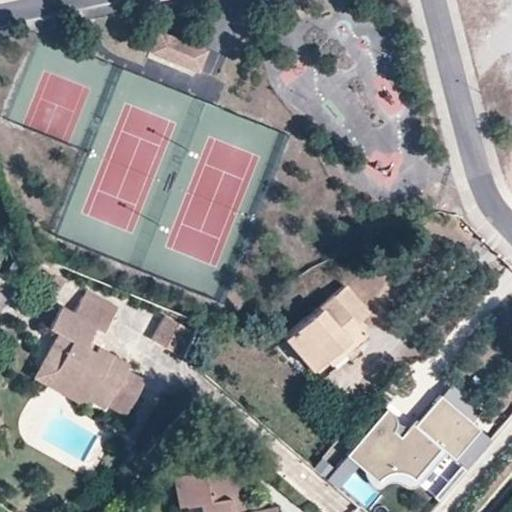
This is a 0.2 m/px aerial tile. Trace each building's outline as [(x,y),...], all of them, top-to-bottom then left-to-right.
[(158,34),(151,53),(197,71),(204,52),(158,34)] [(347,281),(285,335),(313,367),(341,342),(347,349),(370,329),(358,315),(369,306),(347,281)] [(78,300),(110,317),(116,307),(84,291),(78,300)] [(86,399),(83,406),(118,423),(136,387),(117,378),(120,371),(103,362),(113,340),(101,334),(110,317),(78,300),(69,318),(54,311),(43,333),(54,337),(61,341),(54,355),(43,377),(86,399)] [(187,327),(162,314),(150,337),(175,350),(187,327)] [(46,351),(54,355),(61,341),(54,337),(46,351)] [(40,383),(83,406),(86,399),(43,377),(40,383)] [(387,408),(347,456),(379,483),(387,475),(395,473),(406,475),(415,479),(441,450),(454,462),(482,430),(438,396),(408,429),(387,408)] [(441,450),(415,479),(428,491),(454,462),(441,450)] [(122,482),(136,465),(128,458),(114,474),(122,482)] [(229,511),(228,500),(242,498),(237,467),(174,477),(179,510),(200,507),(200,511),(274,511),(229,511)] [(244,511),(242,498),(228,500),(229,511),(244,511)]
